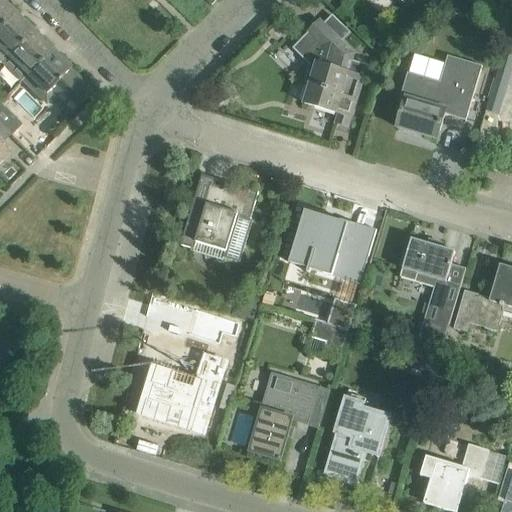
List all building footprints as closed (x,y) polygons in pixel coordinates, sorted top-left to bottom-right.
[(0,28),(13,15),(0,1),(0,28)] [(13,15),(0,28),(0,64),(1,65),(8,58),(32,33),(13,15)] [(298,46),(317,64),(305,104),(339,115),(337,123),(349,126),(367,67),(352,62),(353,54),(320,21),(309,33),(310,34),(298,46)] [(8,58),(26,76),(51,51),(32,33),(8,58)] [(511,67),(511,51),(505,49),(486,112),(498,115),(511,67)] [(70,69),(51,51),(26,76),(21,82),(27,88),(33,83),(48,97),(58,87),(79,107),(93,92),(70,69)] [(424,135),(424,136),(437,140),(445,115),(466,121),(483,67),(448,56),(440,83),(408,73),(400,100),(404,102),(397,128),(398,129),(399,127),(424,135)] [(0,126),(10,136),(20,125),(0,105),(0,126)] [(10,136),(0,126),(0,161),(9,152),(1,145),(10,136)] [(259,193),(233,185),(231,191),(201,182),(203,176),(202,175),(180,244),(194,249),(196,242),(226,251),(224,258),(239,263),(252,222),(250,221),(259,193)] [(294,246),(289,264),(308,270),(307,274),(310,275),(311,271),(360,285),(375,237),(347,228),(348,225),(323,217),(324,215),(322,214),(322,216),(305,211),(294,246)] [(412,239),(400,278),(434,288),(429,303),(443,307),(438,325),(424,321),(415,350),(437,357),(439,357),(465,270),(451,265),(455,252),(439,248),(429,245),(412,239)] [(490,301),(475,297),(465,293),(465,291),(453,329),(454,329),(455,327),(466,330),(468,324),(496,332),(500,321),(505,307),(511,308),(511,269),(500,266),(490,301)] [(240,322),(194,311),(185,344),(231,356),(240,322)] [(312,338),(344,348),(349,332),(317,323),(312,338)] [(207,428),(226,363),(205,357),(195,392),(171,385),(174,375),(156,370),(145,406),(162,412),(160,418),(192,428),(193,424),(207,428)] [(273,376),(263,410),(250,453),(281,462),(293,421),(308,425),(319,390),(273,376)] [(336,435),(338,436),(326,476),(357,485),(366,454),(379,457),(391,415),(351,404),(355,392),(349,390),(336,435)] [(431,480),(424,504),(451,511),(457,511),(468,476),(481,480),(489,451),(469,445),(462,468),(427,458),(421,477),(431,480)] [(511,511),(511,482),(506,501),(503,511),(511,511)]
